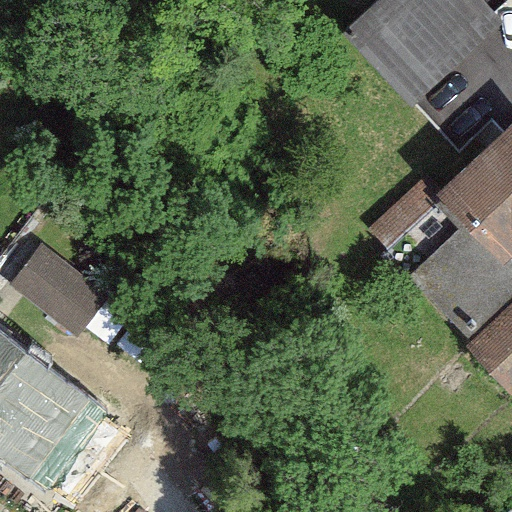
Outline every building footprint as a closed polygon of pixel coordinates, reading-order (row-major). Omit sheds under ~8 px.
[(496,15),(481,0),(385,0),(344,41),(406,104),(496,15)] [(0,46),(0,74),(10,70),(0,46)] [(511,152),(493,132),(380,235),(489,354),(511,333),(511,152)] [(32,235),(11,282),(87,316),(109,269),(32,235)] [(0,314),(0,511),(6,511),(101,391),(0,314)]
